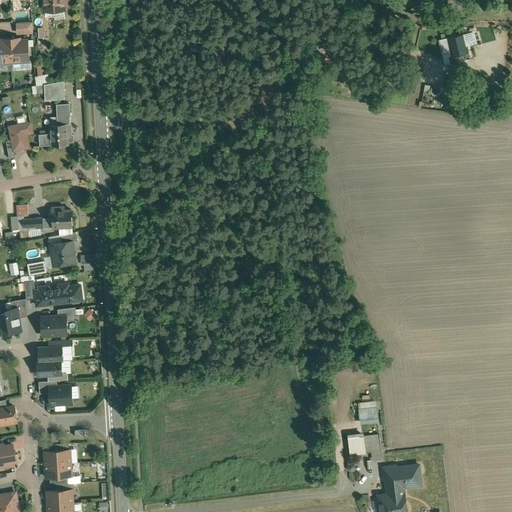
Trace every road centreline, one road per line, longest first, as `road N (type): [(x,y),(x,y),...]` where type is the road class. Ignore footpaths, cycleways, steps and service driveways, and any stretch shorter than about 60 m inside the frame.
road 1 (tertiary): [(104,169),(118,416)]
road 2 (unclassified): [(270,97),(230,118),(100,124)]
road 3 (tertiary): [(93,0),(100,124)]
